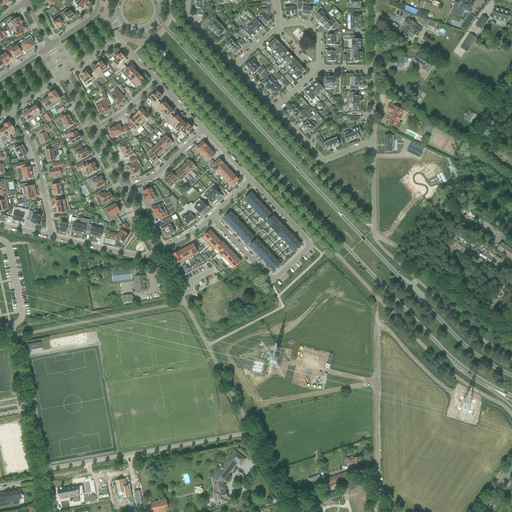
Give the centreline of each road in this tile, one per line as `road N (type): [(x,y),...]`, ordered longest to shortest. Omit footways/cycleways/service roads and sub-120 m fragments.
road 1 (secondary): [(511,376),(460,343),(156,18)]
road 2 (secondary): [(140,30),(447,354),(490,387)]
road 3 (unclassified): [(44,511),(37,470),(253,433)]
road 4 (residential): [(211,216),(270,279),(307,248),(250,179)]
road 5 (residential): [(51,237),(35,152),(9,112)]
road 6 (residential): [(373,140),(323,158),(275,108)]
